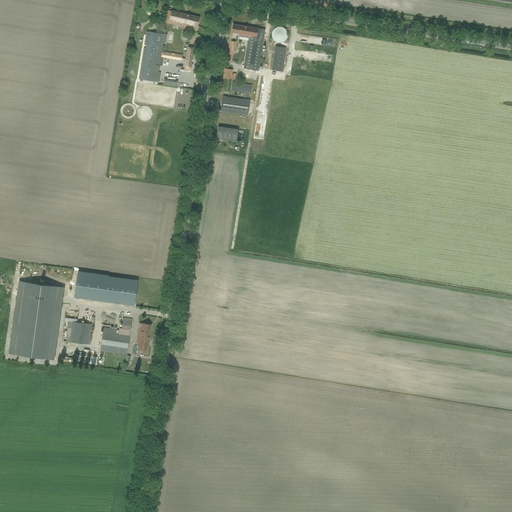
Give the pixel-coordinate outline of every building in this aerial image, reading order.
[(166,15),(164,22),(173,24),(174,20),(179,22),(178,25),(185,27),(190,28),(196,30),(197,26),(199,18),(167,10),(166,15)] [(243,68),(258,71),(265,29),(233,24),(231,32),(238,34),(238,36),(240,36),(240,35),(249,37),(243,68)] [(277,43),(280,43),(282,42),(284,41),(286,40),(287,38),(288,35),(288,33),(287,31),(285,29),(283,28),(281,27),(279,27),(277,27),(275,28),(273,30),(272,32),(272,34),(272,36),(272,38),(274,40),(275,42),(277,43)] [(146,31),(139,79),(159,82),(161,73),(159,72),(160,66),(159,66),(163,45),(163,43),(165,34),(149,31),(149,32),(146,31)] [(227,60),(231,61),(233,51),(235,52),(237,42),(230,41),(227,60)] [(272,70),(282,72),(286,48),(275,46),(272,70)] [(184,70),(190,71),(194,48),(188,47),(184,70)] [(225,69),(224,78),(228,78),(231,79),(232,74),(231,74),(232,70),(230,69),(225,69)] [(255,134),(264,135),(273,80),(270,80),(269,83),(267,83),(265,93),(262,93),(255,134)] [(231,90),(251,93),(252,85),(232,82),(231,90)] [(220,112),(248,115),(250,100),(223,96),(220,112)] [(240,130),(219,127),(217,140),(239,143),(240,130)] [(78,273),(74,297),(134,305),(138,280),(78,273)] [(25,282),(15,354),(48,359),(58,286),(25,282)] [(122,329),(131,330),(132,319),(123,318),(122,329)] [(66,341),(90,344),(92,324),(68,321),(66,341)] [(138,352),(147,354),(151,324),(142,323),(141,329),(139,328),(136,343),(139,343),(138,352)] [(101,346),(128,351),(130,335),(116,333),(117,329),(104,327),(101,346)]
